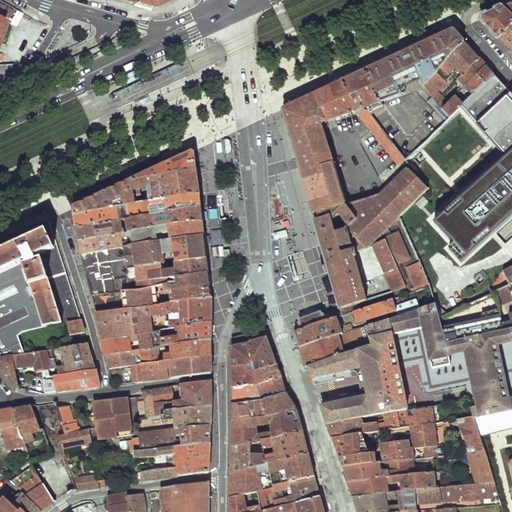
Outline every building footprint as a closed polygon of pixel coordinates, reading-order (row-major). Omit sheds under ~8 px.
[(134,0),(134,3),(152,8),(169,0),(134,0)] [(511,13),(504,6),(483,16),(482,20),(491,29),(499,38),(511,26),(511,13)] [(511,26),(499,38),(509,49),(511,52),(511,26)] [(408,50),(364,70),(381,103),(400,96),(395,84),(417,73),(423,85),(463,41),(454,30),(451,30),(408,50)] [(471,51),(463,41),(423,85),(435,100),(440,96),(437,92),(445,83),(443,80),(450,72),(457,79),(458,78),(477,59),(471,51)] [(479,58),(477,59),(458,78),(465,85),(485,66),(486,65),(482,61),(479,58)] [(13,65),(0,65),(0,79),(7,79),(7,75),(13,74),(13,65)] [(490,71),(485,66),(465,85),(473,94),(493,75),(490,71)] [(135,70),(121,77),(122,78),(123,81),(124,83),(125,85),(139,78),(138,77),(137,74),(136,72),(135,70)] [(371,115),(384,107),(381,103),(364,70),(352,76),(341,81),(357,112),(366,108),(371,115)] [(463,104),(461,106),(477,123),(480,121),(488,131),(486,133),(502,151),(511,141),(511,97),(494,78),(495,77),(494,77),(495,76),(493,75),(473,94),(463,104)] [(511,95),(495,76),(494,77),(495,77),(494,78),(511,97),(511,141),(502,151),(508,157),(511,153),(511,95)] [(317,213),(318,219),(329,214),(340,204),(344,203),(322,124),(357,112),(341,81),(312,94),(284,108),(282,111),(297,162),(312,214),(317,213)] [(442,108),(449,117),(461,106),(463,104),(455,95),(442,108)] [(136,108),(150,102),(148,99),(147,97),(134,103),(135,105),(136,108)] [(366,108),(357,112),(394,158),(401,153),(371,115),(366,108)] [(477,123),(476,124),(485,134),(486,133),(488,131),(480,121),(477,123)] [(223,140),(225,155),(230,154),(231,153),(232,152),(232,149),(231,146),(231,143),(231,141),(230,140),(229,139),(226,139),(223,140)] [(137,178),(196,172),(194,153),(190,152),(161,166),(133,179),(137,178)] [(511,153),(508,157),(436,222),(456,244),(467,256),(511,215),(511,153)] [(404,163),(400,157),(395,162),(399,167),(404,163)] [(413,157),(409,161),(416,167),(419,164),(413,157)] [(404,168),(378,194),(344,203),(357,218),(349,225),(346,228),(364,248),(400,214),(414,201),(428,188),(408,168),(404,168)] [(137,178),(139,192),(148,191),(150,203),(161,201),(199,195),(198,184),(196,172),(137,178)] [(72,210),(74,215),(119,208),(126,207),(142,204),(139,192),(137,178),(133,179),(111,190),(76,206),(72,210)] [(200,202),(199,195),(161,201),(163,215),(200,208),(200,202)] [(148,203),(142,204),(126,207),(128,222),(151,217),(148,203)] [(320,243),(327,265),(353,256),(353,253),(355,252),(353,246),(341,250),(339,247),(351,243),(346,228),(336,231),(332,220),(339,213),(349,225),(357,218),(344,203),(340,204),(329,214),(318,219),(314,221),(316,229),(320,243)] [(128,222),(126,207),(119,208),(121,223),(127,222),(128,222)] [(75,222),(76,229),(121,223),(119,208),(74,215),(75,222)] [(201,216),(200,208),(163,215),(151,217),(128,222),(127,222),(129,234),(202,223),(201,216)] [(64,271),(48,220),(31,228),(14,236),(17,245),(46,233),(55,251),(19,266),(64,325),(69,324),(81,322),(64,271)] [(78,236),(79,242),(122,235),(121,223),(76,229),(78,236)] [(202,223),(129,234),(128,234),(128,238),(134,237),(135,246),(158,243),(157,236),(171,234),(171,241),(204,236),(203,229),(202,223)] [(398,232),(385,238),(395,262),(408,256),(398,232)] [(17,245),(0,253),(0,274),(43,329),(64,325),(19,266),(55,251),(46,233),(17,245)] [(81,249),(82,254),(124,248),(122,235),(79,242),(81,249)] [(135,246),(126,247),(127,252),(133,251),(136,269),(164,265),(162,252),(173,250),(176,264),(207,259),(205,242),(204,236),(171,241),(158,243),(135,246)] [(385,238),(371,245),(391,291),(406,285),(395,262),(385,238)] [(456,244),(450,249),(462,261),(467,256),(456,244)] [(89,283),(93,296),(110,294),(122,292),(140,290),(136,269),(133,251),(127,252),(126,247),(124,248),(82,254),(89,283)] [(173,250),(162,252),(164,265),(164,266),(162,266),(164,272),(177,270),(176,264),(173,250)] [(333,288),(339,309),(367,299),(353,256),(327,265),(333,288)] [(164,265),(136,269),(140,290),(156,288),(166,287),(167,292),(171,292),(210,287),(209,280),(208,267),(207,259),(176,264),(177,270),(164,272),(162,266),(164,266),(164,265)] [(413,289),(408,290),(408,292),(430,284),(420,261),(409,266),(416,285),(411,286),(413,289)] [(511,265),(503,269),(510,283),(511,282),(511,265)] [(484,269),(480,272),(487,279),(490,275),(484,269)] [(0,274),(0,358),(12,356),(22,354),(17,337),(21,334),(43,329),(0,274)] [(466,320),(511,303),(511,282),(510,283),(492,292),(465,305),(459,307),(466,320)] [(211,293),(210,287),(171,292),(172,304),(212,299),(211,293)] [(158,306),(156,288),(140,290),(122,292),(123,298),(126,310),(158,306)] [(91,296),(96,314),(112,312),(110,294),(93,296),(91,296)] [(393,300),(401,297),(400,295),(353,311),(357,322),(396,308),(393,300)] [(99,327),(102,339),(152,332),(150,317),(169,315),(179,314),(179,321),(169,322),(170,330),(177,329),(212,324),(212,312),(212,299),(172,304),(158,306),(126,310),(112,312),(96,314),(99,327)] [(436,302),(365,326),(371,342),(355,348),(344,352),(309,365),(311,372),(313,377),(355,369),(363,367),(369,396),(361,397),(321,406),(324,415),(327,425),(362,417),(385,413),(408,409),(391,334),(390,330),(398,329),(400,332),(415,329),(413,325),(422,323),(423,327),(432,368),(450,364),(447,350),(446,346),(466,342),(466,347),(478,407),(470,409),(472,416),(472,419),(475,418),(511,410),(511,324),(448,339),(441,316),(436,302)] [(295,325),(297,330),(331,318),(329,313),(324,315),(323,314),(322,314),(322,312),(311,315),(300,319),(301,322),(300,322),(300,323),(295,325)] [(169,315),(169,322),(179,321),(179,314),(169,315)] [(298,339),(300,348),(338,335),(343,333),(337,316),(331,318),(297,330),(295,331),(298,339)] [(81,322),(69,324),(72,337),(84,335),(81,322)] [(211,332),(212,324),(177,329),(177,335),(161,338),(162,346),(211,340),(211,332)] [(365,326),(353,330),(357,344),(354,345),(355,348),(371,342),(365,326)] [(104,348),(105,355),(130,351),(129,342),(139,341),(141,349),(162,346),(161,338),(159,331),(152,332),(102,339),(104,348)] [(233,338),(232,347),(241,346),(250,344),(249,342),(248,335),(233,338)] [(303,357),(306,366),(309,365),(344,352),(338,335),(300,348),(303,357)] [(249,342),(250,344),(254,371),(277,365),(272,352),(266,338),(258,340),(249,342)] [(211,348),(211,340),(162,346),(141,349),(142,354),(143,359),(143,363),(161,360),(160,351),(167,351),(169,359),(211,354),(211,349),(211,348)] [(466,342),(446,346),(447,350),(466,347),(466,342)] [(92,357),(88,344),(62,348),(65,364),(57,366),(59,375),(65,374),(96,370),(92,357)] [(232,358),(232,389),(257,385),(254,371),(250,344),(241,346),(232,347),(232,358)] [(107,363),(108,369),(128,366),(143,363),(143,359),(133,361),(132,355),(142,354),(141,349),(130,351),(105,355),(107,363)] [(34,366),(36,373),(49,370),(44,351),(22,354),(12,356),(15,369),(34,366)] [(211,364),(211,354),(169,359),(161,360),(143,363),(128,366),(132,383),(143,382),(211,374),(211,364)] [(0,358),(0,368),(14,388),(19,389),(15,369),(12,356),(0,358)] [(277,365),(254,371),(257,385),(281,378),(279,372),(277,365)] [(363,367),(355,369),(361,397),(369,396),(363,367)] [(66,378),(45,380),(47,393),(100,386),(99,378),(97,370),(96,370),(65,374),(66,378)] [(284,385),(281,378),(257,385),(261,399),(286,392),(284,385)] [(183,394),(184,403),(175,404),(176,411),(212,405),(212,394),(211,382),(187,385),(179,387),(180,395),(183,394)] [(232,404),(260,400),(261,399),(257,385),(232,389),(232,397),(232,404)] [(172,387),(162,389),(164,399),(172,399),(172,397),(174,397),(172,387)] [(162,389),(145,391),(147,416),(161,414),(164,414),(164,410),(166,410),(165,406),(164,399),(162,389)] [(147,416),(145,391),(142,392),(138,397),(135,397),(139,419),(147,418),(147,416)] [(263,418),(266,418),(297,410),(292,401),(286,392),(261,399),(260,400),(263,418)] [(125,398),(93,403),(96,427),(132,420),(139,419),(135,397),(125,398)] [(263,418),(260,400),(232,404),(232,413),(232,422),(263,418)] [(52,454),(65,450),(64,448),(60,433),(65,432),(59,407),(58,403),(44,405),(33,407),(42,430),(44,430),(52,454)] [(173,418),(173,428),(138,430),(139,440),(140,451),(181,446),(181,439),(180,435),(180,428),(211,426),(212,416),(212,405),(176,411),(173,411),(173,410),(166,410),(164,410),(164,414),(161,414),(162,420),(173,418)] [(387,421),(364,424),(362,417),(327,425),(326,425),(328,431),(330,436),(332,436),(332,437),(360,433),(411,425),(435,421),(432,405),(408,409),(385,413),(387,421)] [(73,420),(69,406),(65,406),(59,407),(65,432),(80,430),(77,420),(73,420)] [(39,442),(36,432),(42,430),(33,407),(22,408),(13,410),(21,434),(25,444),(30,442),(31,444),(39,442)] [(0,433),(8,450),(25,444),(21,434),(13,410),(4,411),(0,411),(0,433)] [(300,421),(297,410),(266,418),(268,427),(270,432),(271,439),(303,432),(300,421)] [(511,410),(475,418),(480,437),(511,429),(511,410)] [(475,418),(472,419),(472,416),(455,418),(467,452),(484,450),(480,437),(475,418)] [(231,435),(231,447),(250,443),(260,441),(271,439),(270,432),(257,436),(256,430),(268,427),(266,418),(263,418),(232,422),(231,435)] [(132,420),(96,427),(98,441),(118,439),(118,434),(132,432),(132,420)] [(440,456),(435,421),(411,425),(414,447),(426,445),(426,452),(422,453),(423,458),(440,456)] [(211,426),(180,428),(180,435),(186,435),(186,438),(181,439),(181,446),(211,443),(211,435),(211,426)] [(65,432),(60,433),(64,448),(80,444),(91,442),(89,428),(80,430),(65,432)] [(305,442),(303,432),(271,439),(260,441),(262,448),(274,446),(277,457),(265,460),(266,465),(309,455),(305,442)] [(364,444),(360,433),(332,437),(336,447),(341,462),(343,467),(375,463),(374,453),(368,453),(367,444),(364,444)] [(134,450),(135,451),(140,451),(139,440),(120,442),(121,451),(134,450)] [(408,440),(381,443),(383,463),(386,462),(413,459),(412,447),(409,447),(408,440)] [(177,468),(139,472),(141,482),(209,472),(210,458),(211,443),(181,446),(140,451),(135,451),(133,451),(134,458),(175,453),(177,468)] [(231,460),(231,473),(266,465),(265,460),(263,453),(251,454),(250,443),(231,447),(231,460)] [(72,491),(76,492),(70,471),(65,450),(52,454),(32,460),(33,465),(38,474),(54,503),(63,497),(72,491)] [(484,450),(467,452),(476,482),(488,481),(493,481),(484,450)] [(278,468),(285,467),(288,482),(314,476),(312,465),(309,455),(266,465),(268,473),(278,470),(278,468)] [(388,484),(399,482),(400,490),(411,489),(416,489),(436,487),(434,472),(416,473),(414,459),(413,459),(386,462),(387,472),(381,472),(380,463),(375,463),(343,467),(345,475),(351,489),(353,496),(388,491),(388,484)] [(230,485),(230,497),(243,494),(249,492),(257,490),(271,487),(268,473),(266,465),(231,473),(230,485)] [(77,478),(75,470),(70,471),(76,492),(88,490),(99,488),(98,480),(96,472),(95,472),(95,474),(77,478)] [(49,507),(54,503),(38,474),(19,489),(22,491),(42,511),(49,507)] [(317,484),(314,476),(288,482),(289,488),(292,496),(294,503),(320,497),(317,484)] [(418,503),(492,496),(490,486),(488,481),(476,482),(436,487),(416,489),(418,503)] [(273,497),(272,492),(289,488),(288,482),(271,487),(257,490),(262,510),(291,504),(294,503),(292,496),(281,499),(280,496),(273,497)] [(161,492),(159,492),(161,511),(144,511),(142,495),(127,497),(128,511),(208,511),(209,505),(209,483),(177,486),(176,488),(161,488),(161,492)] [(357,507),(358,511),(393,511),(414,510),(411,489),(400,490),(388,491),(353,496),(357,507)] [(251,506),(245,507),(243,494),(230,497),(230,508),(229,511),(255,511),(262,510),(257,490),(249,492),(251,506)] [(41,511),(42,511),(22,491),(13,502),(24,511),(41,511)] [(118,496),(109,497),(110,511),(128,511),(127,497),(126,494),(118,496)] [(24,511),(13,502),(5,495),(0,500),(0,511),(24,511)] [(324,511),(323,509),(320,497),(294,503),(291,504),(292,511),(324,511)] [(84,503),(70,510),(70,511),(95,511),(92,501),(84,503)]
